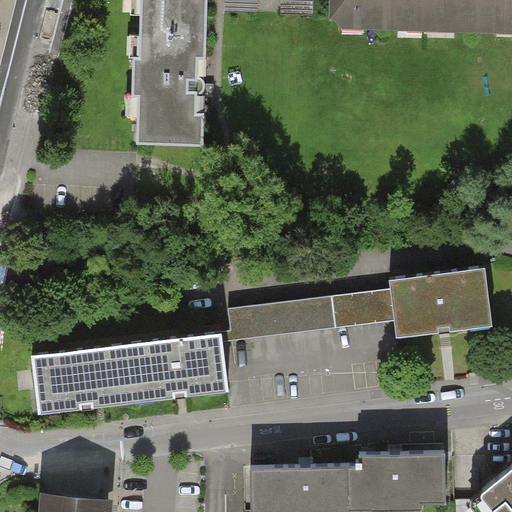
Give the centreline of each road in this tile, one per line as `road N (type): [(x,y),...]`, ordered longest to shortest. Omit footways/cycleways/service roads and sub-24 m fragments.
road 1 (residential): [(0,459),(511,398)]
road 2 (tertiary): [(0,180),(46,0)]
